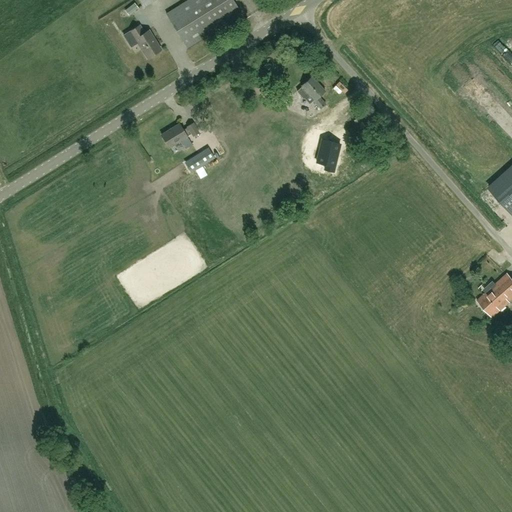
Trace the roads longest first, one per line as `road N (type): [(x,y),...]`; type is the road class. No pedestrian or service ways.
road 1 (tertiary): [(0,197),(299,12)]
road 2 (unclassified): [(511,254),(299,12)]
